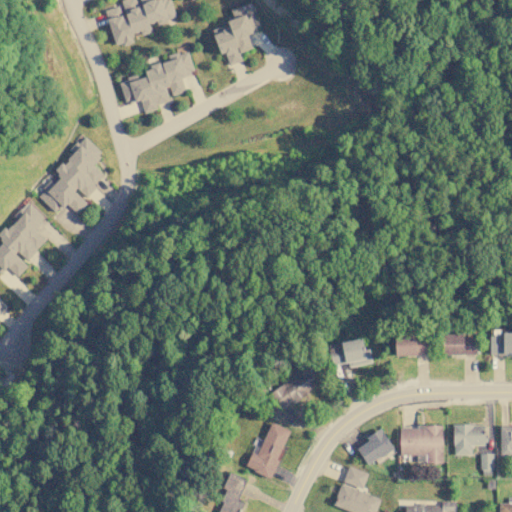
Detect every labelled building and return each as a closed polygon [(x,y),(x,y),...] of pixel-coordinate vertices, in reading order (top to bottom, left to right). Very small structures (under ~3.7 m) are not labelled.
[(105,8),(114,46),(133,41),(131,34),(150,30),(149,24),(175,18),(170,0),(138,0),(139,2),(137,3),(136,0),(119,0),(121,5),(105,8)] [(211,27),(219,54),(224,52),(228,64),(242,60),(239,51),(251,47),(247,34),(259,30),(252,8),(243,11),(241,5),(230,8),(234,20),(211,27)] [(170,100),(169,95),(185,91),(181,75),(193,72),(187,50),(167,55),(168,60),(143,67),(144,74),(118,80),(124,102),(139,98),(143,112),(158,108),(157,103),(170,100)] [(33,191),(56,212),(65,202),(76,213),(87,201),(83,197),(104,175),(92,164),(102,152),(82,135),(69,150),(71,152),(54,171),(60,176),(54,182),(47,176),(33,191)] [(25,261),(45,238),(34,229),(45,217),(26,201),(13,216),(14,217),(0,232),(0,272),(6,266),(17,276),(28,263),(25,261)] [(394,355),(428,354),(427,333),(394,334),(394,355)] [(511,333),(488,333),(489,353),(511,352),(511,333)] [(476,354),(475,334),(441,335),(441,355),(476,354)] [(349,366),(371,361),(368,348),(363,349),(361,337),(327,345),(332,365),(347,362),(349,366)] [(318,382),(307,365),(266,393),(277,409),(318,382)] [(269,477),(290,430),(269,420),(247,467),(269,477)] [(452,424),(453,454),(470,454),(470,444),(484,444),(484,423),(452,424)] [(499,455),(511,454),(511,424),(499,425),(499,455)] [(415,454),(416,463),(442,462),(441,425),(398,426),(399,455),(415,454)] [(366,464),(392,447),(381,429),(355,446),(366,464)] [(492,453),(479,453),(480,474),(489,474),(489,468),(492,468),(492,453)] [(342,480),(361,488),(367,472),(348,465),(342,480)] [(237,499),(246,479),(231,473),(214,511),(238,511),(243,502),(237,499)] [(332,504),(352,511),(373,511),(380,497),(340,482),(332,504)] [(404,504),(404,511),(442,511),(454,511),(454,501),(441,500),(441,504),(404,504)] [(511,511),(511,502),(498,503),(498,511),(511,511)]
